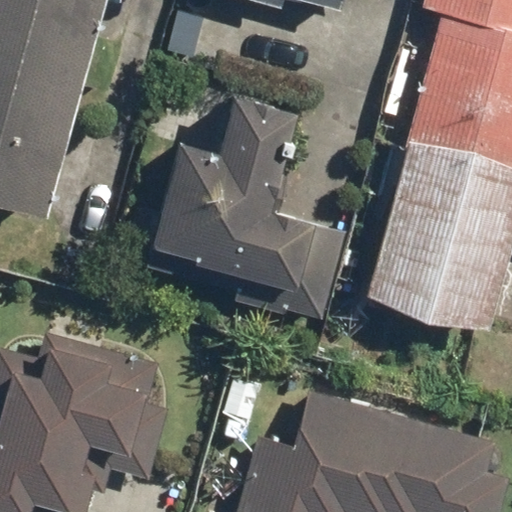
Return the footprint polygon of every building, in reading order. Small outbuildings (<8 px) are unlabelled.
[(103,0),(0,0),(0,201),(46,213),(103,0)] [(215,0),(176,0),(168,34),(205,44),(215,0)] [(511,0),(421,0),(420,7),(441,12),(362,298),(485,332),(511,235),(511,0)] [(209,139),(225,73),(174,61),(158,127),(209,139)] [(215,151),(179,141),(143,270),(322,320),(348,227),(273,206),(300,111),(232,92),(215,151)] [(42,358),(0,346),(0,511),(65,511),(66,507),(82,511),(94,471),(82,467),(90,442),(128,452),(144,393),(149,395),(159,360),(58,332),(55,343),(47,341),(42,358)] [(294,447),(258,437),(237,511),(499,511),(510,475),(487,468),(495,441),(310,389),(294,447)]
